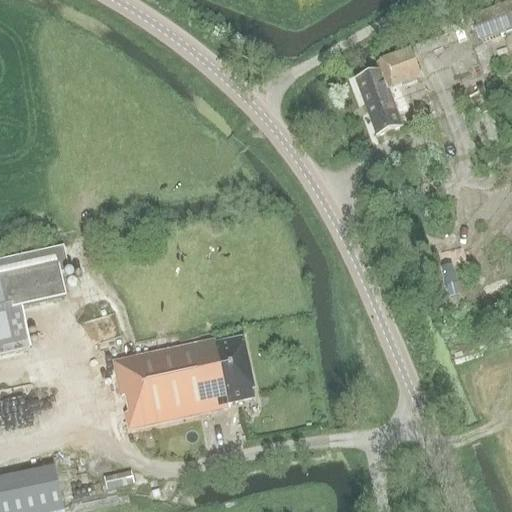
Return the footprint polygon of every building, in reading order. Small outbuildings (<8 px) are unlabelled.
[(482,42),(511,30),(511,3),(473,19),(482,42)] [(445,37),(421,46),(423,51),(447,42),(445,37)] [(380,74),(356,83),(363,102),(376,138),(402,129),(396,113),(407,109),(399,89),(421,80),(411,53),(377,66),(380,74)] [(0,354),(22,350),(30,348),(21,310),(44,305),(66,300),(60,275),(69,273),(64,248),(0,262),(0,354)] [(221,338),(114,362),(125,415),(129,415),(133,433),(230,411),(229,406),(255,400),(242,341),(223,345),(221,338)] [(0,485),(0,511),(64,511),(56,473),(0,485)] [(107,493),(136,487),(132,474),(105,480),(107,493)]
